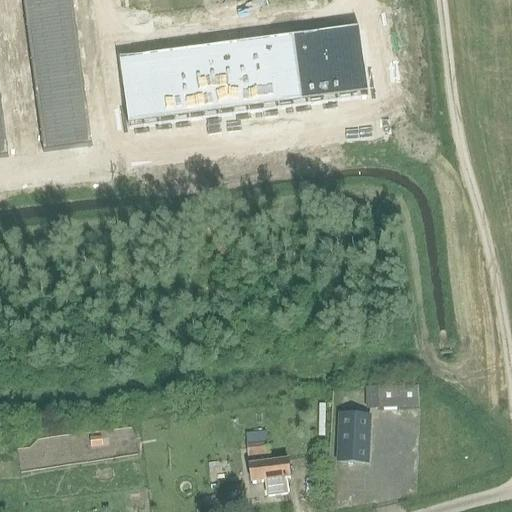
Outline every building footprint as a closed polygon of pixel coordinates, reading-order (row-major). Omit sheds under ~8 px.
[(47,0),(23,0),(24,9),(49,6),(47,0)] [(119,0),(98,0),(101,16),(121,13),(119,0)] [(139,0),(119,0),(121,13),(141,11),(139,0)] [(159,0),(139,0),(141,11),(161,8),(159,0)] [(73,3),(49,6),(50,18),(52,30),(76,27),(73,3)] [(49,6),(24,9),(26,21),(50,18),(49,6)] [(50,18),(26,21),(28,34),(52,30),(50,18)] [(76,27),(52,30),(53,42),(55,55),(79,51),(76,27)] [(52,30),(28,34),(29,46),(53,42),(52,30)] [(360,32),(345,34),(349,68),(364,66),(360,32)] [(345,34),(330,36),(334,70),(349,68),(345,34)] [(330,36),(315,38),(319,72),(334,70),(330,36)] [(315,38),(300,40),(304,74),(319,72),(315,38)] [(300,40),(285,42),(289,76),(304,74),(300,40)] [(53,42),(29,46),(31,58),(55,55),(53,42)] [(285,42),(270,44),(274,78),(289,76),(285,42)] [(270,44),(255,46),(259,80),(274,78),(270,44)] [(255,46),(240,48),(244,82),(259,80),(255,46)] [(240,48),(225,50),(229,84),(244,82),(240,48)] [(225,50),(210,52),(214,86),(229,84),(225,50)] [(79,51),(55,55),(57,67),(58,79),(82,76),(79,51)] [(210,52),(195,54),(199,88),(214,86),(210,52)] [(195,54),(180,56),(184,90),(199,88),(195,54)] [(55,55),(31,58),(32,70),(57,67),(55,55)] [(180,56),(165,58),(169,92),(184,90),(180,56)] [(165,58),(150,60),(154,94),(169,92),(165,58)] [(150,60),(135,62),(139,96),(154,94),(150,60)] [(135,62),(120,64),(125,98),(139,96),(135,62)] [(364,66),(349,68),(354,103),(369,101),(364,66)] [(57,67),(32,70),(34,82),(58,79),(57,67)] [(349,68),(334,70),(339,104),(354,103),(349,68)] [(334,70),(319,72),(324,106),(339,104),(334,70)] [(319,72),(304,74),(309,108),(324,106),(319,72)] [(304,74),(289,76),(294,110),(309,108),(304,74)] [(82,76),(58,79),(60,91),(61,103),(86,100),(82,76)] [(289,76),(274,78),(279,112),(294,110),(289,76)] [(274,78),(259,80),(264,114),(279,112),(274,78)] [(58,79),(34,82),(36,94),(60,91),(58,79)] [(259,80),(244,82),(249,116),(264,114),(259,80)] [(244,82),(229,84),(234,118),(249,116),(244,82)] [(229,84),(214,86),(219,120),(234,118),(229,84)] [(214,86),(199,88),(204,122),(219,120),(214,86)] [(199,88),(184,90),(189,124),(204,122),(199,88)] [(184,90),(169,92),(174,126),(189,124),(184,90)] [(60,91),(36,94),(37,106),(61,103),(60,91)] [(169,92),(154,94),(159,128),(174,126),(169,92)] [(154,94),(139,96),(144,130),(159,128),(154,94)] [(139,96),(125,98),(129,132),(144,130),(139,96)] [(86,100),(61,103),(63,115),(65,128),(89,124),(86,100)] [(61,103),(37,106),(39,119),(63,115),(61,103)] [(63,115),(39,119),(41,131),(65,128),(63,115)] [(89,124),(65,128),(66,140),(68,152),(92,149),(89,124)] [(65,128),(41,131),(42,143),(66,140),(65,128)] [(66,140),(42,143),(44,155),(68,152),(66,140)] [(7,144),(0,144),(0,160),(9,160),(7,144)] [(417,389),(377,390),(377,412),(418,411),(417,389)] [(340,417),(339,431),(337,465),(369,466),(372,419),(340,417)] [(248,459),(268,456),(267,442),(247,444),(248,459)] [(289,461),(249,466),(252,486),(265,484),(267,498),(288,496),(286,481),(291,480),(289,461)]
